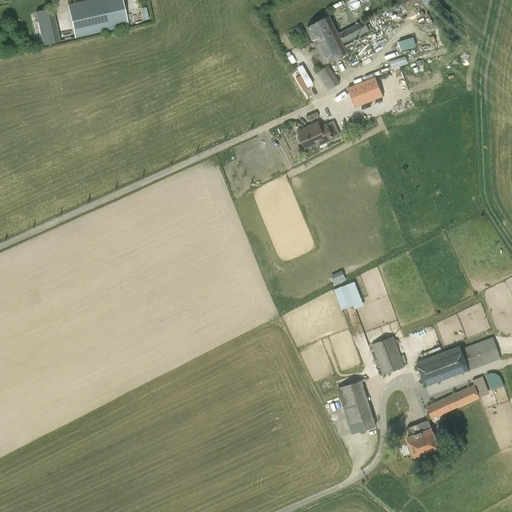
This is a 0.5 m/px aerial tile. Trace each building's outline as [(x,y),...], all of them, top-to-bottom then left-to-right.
[(128,26),(122,0),(85,0),(67,4),(75,38),(128,26)] [(60,41),(52,8),(35,11),(43,45),(60,41)] [(364,21),(338,34),(329,16),(306,27),(325,64),(347,53),(343,44),(369,31),(364,21)] [(401,51),(416,47),(413,37),(398,42),(401,51)] [(407,57),(390,62),(392,69),(409,63),(407,57)] [(296,77),(303,91),(314,86),(303,64),(297,68),(301,75),(296,77)] [(340,83),(328,65),(317,73),(329,91),(340,83)] [(353,82),(355,86),(371,78),(367,70),(361,74),(362,77),(353,82)] [(360,109),(381,98),(371,78),(350,89),(360,109)] [(298,131),(300,134),(297,137),(300,143),(303,142),(306,148),(326,139),(327,142),(340,136),(334,121),(321,127),(318,122),(298,131)] [(355,309),(365,306),(356,281),(334,289),(342,310),(354,306),(355,309)] [(371,345),(382,375),(405,367),(393,336),(371,345)] [(460,346),(416,362),(426,387),(501,359),(492,338),(461,349),(460,346)] [(499,370),(486,375),(492,390),(505,385),(499,370)] [(352,435),(376,427),(361,380),(337,388),(352,435)] [(426,406),(431,419),(479,398),(474,385),(426,406)] [(429,420),(408,428),(411,436),(408,438),(415,458),(439,449),(429,420)]
